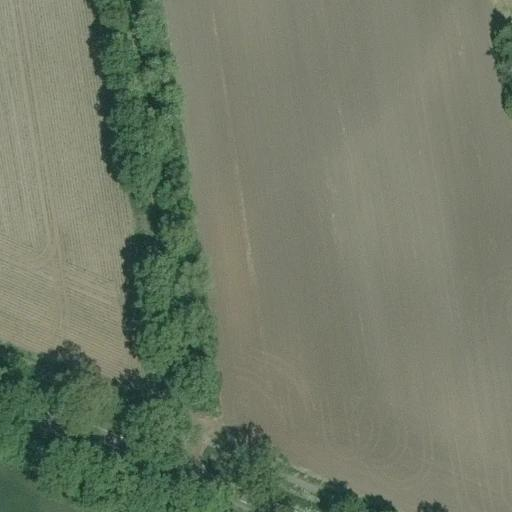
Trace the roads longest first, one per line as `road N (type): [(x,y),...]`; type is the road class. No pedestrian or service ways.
road 1 (track): [(129,0),(184,370),(182,404),(157,468)]
road 2 (secondary): [(261,511),(0,401)]
